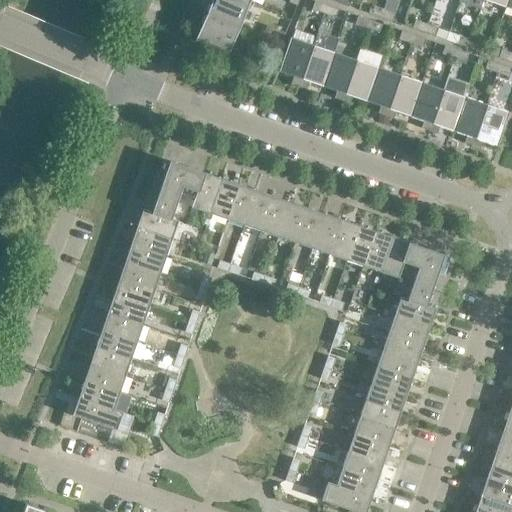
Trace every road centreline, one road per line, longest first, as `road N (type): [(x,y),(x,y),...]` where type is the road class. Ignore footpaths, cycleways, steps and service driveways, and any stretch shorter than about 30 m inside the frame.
road 1 (tertiary): [(499,208),(123,79)]
road 2 (residential): [(0,377),(123,79)]
road 3 (residential): [(417,511),(511,246)]
road 4 (residential): [(200,511),(0,439)]
road 5 (tertiary): [(123,79),(0,25)]
